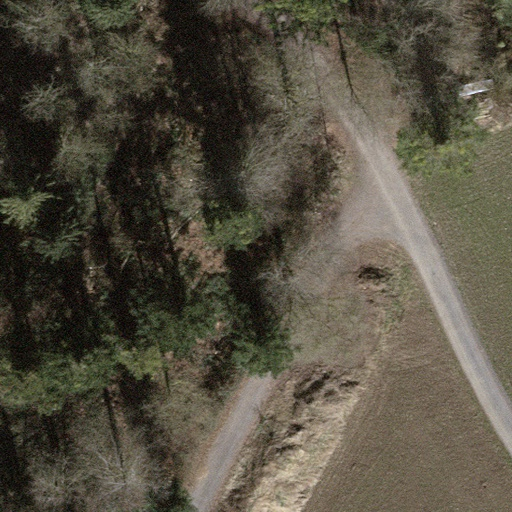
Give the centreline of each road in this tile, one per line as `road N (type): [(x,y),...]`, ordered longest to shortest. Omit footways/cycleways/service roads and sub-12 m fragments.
road 1 (track): [(199,511),(383,190)]
road 2 (unclassified): [(383,190),(484,402),(511,437)]
road 3 (track): [(194,0),(303,86),(383,190)]
